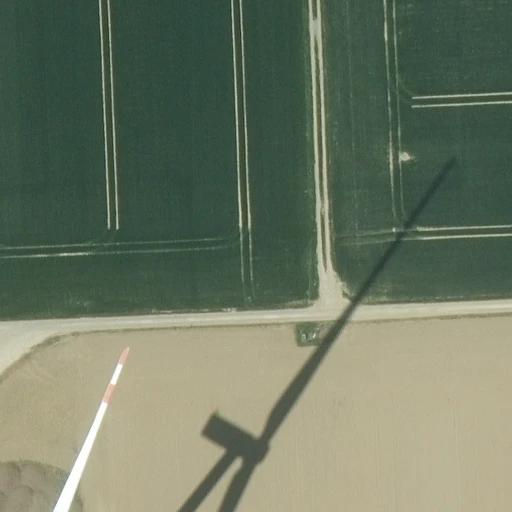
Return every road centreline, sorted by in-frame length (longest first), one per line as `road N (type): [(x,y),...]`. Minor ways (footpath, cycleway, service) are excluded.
road 1 (track): [(0,331),(511,309)]
road 2 (track): [(329,317),(314,0)]
